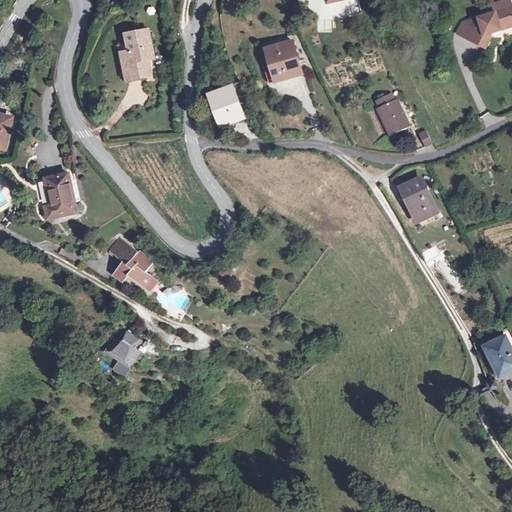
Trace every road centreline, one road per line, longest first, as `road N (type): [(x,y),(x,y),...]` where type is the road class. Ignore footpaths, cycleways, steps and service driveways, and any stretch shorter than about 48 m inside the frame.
road 1 (tertiary): [(192,140),(229,211),(222,240),(194,249),(178,242),(95,146),(64,90),(79,0)]
road 2 (residential): [(332,147),(374,183),(461,325),(479,365),(476,404),(511,465)]
road 3 (residential): [(0,228),(165,320)]
road 4 (residential): [(332,147),(373,159),(425,158),(511,122)]
road 5 (tertiary): [(203,0),(189,100),(192,140)]
road 6 (residential): [(192,140),(332,147)]
